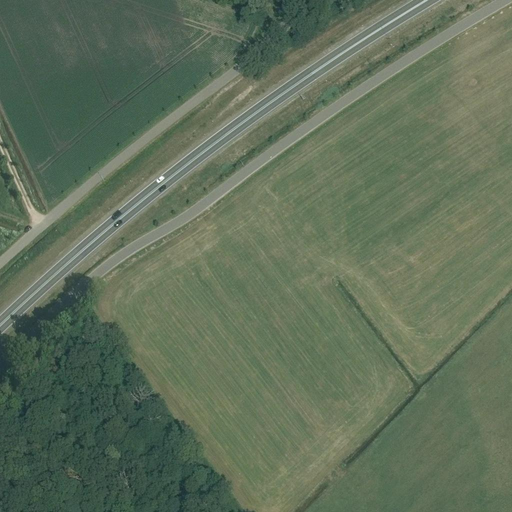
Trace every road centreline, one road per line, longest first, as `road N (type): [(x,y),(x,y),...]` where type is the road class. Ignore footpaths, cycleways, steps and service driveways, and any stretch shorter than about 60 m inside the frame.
road 1 (tertiary): [(505,0),(121,254),(0,363)]
road 2 (trunk): [(0,325),(192,160),(430,0)]
road 3 (unclassified): [(0,264),(311,0)]
